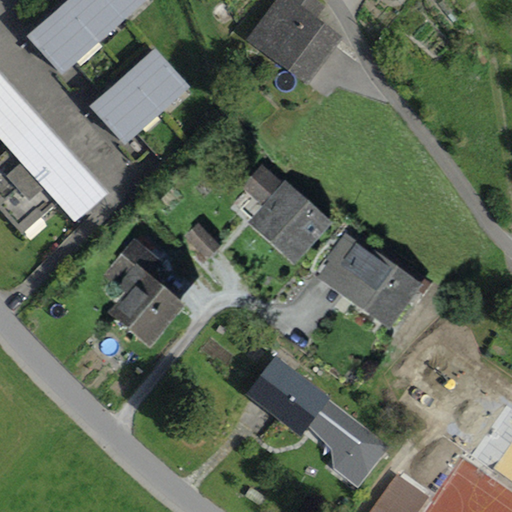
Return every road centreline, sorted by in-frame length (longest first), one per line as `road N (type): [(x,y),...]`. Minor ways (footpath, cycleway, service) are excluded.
road 1 (residential): [(511,248),(369,62),(333,0)]
road 2 (tertiary): [(207,511),(109,430),(0,317)]
road 3 (track): [(511,173),(491,49),(469,0)]
